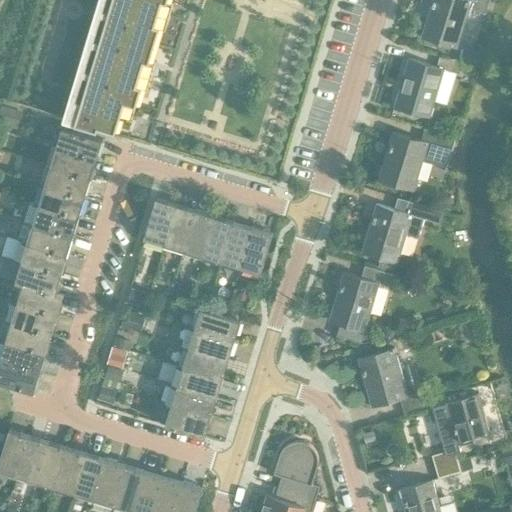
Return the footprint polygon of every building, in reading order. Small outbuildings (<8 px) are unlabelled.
[(86,90),(76,122),(97,128),(98,124),(116,129),(124,100),(137,103),(142,85),(140,85),(144,72),(147,59),(151,60),(155,43),(160,27),(157,26),(160,13),(163,0),(165,0),(169,1),(168,0),(112,0),(113,0),(104,30),(95,59),(86,90)] [(457,47),(469,8),(485,13),(489,0),(476,0),(476,1),(472,0),(432,0),(421,37),(457,47)] [(460,74),(464,62),(441,55),(437,66),(408,57),(393,106),(430,117),(444,70),(460,74)] [(5,120),(5,123),(5,125),(7,126),(8,126),(10,127),(12,128),(15,129),(17,129),(18,127),(18,125),(19,124),(19,122),(19,121),(18,120),(18,116),(18,115),(18,114),(17,113),(13,112),(12,112),(11,112),(11,113),(11,116),(10,116),(9,117),(8,116),(7,117),(8,117),(8,118),(7,118),(7,119),(5,120)] [(57,146),(97,158),(103,139),(63,127),(57,146)] [(414,190),(423,161),(446,168),(455,138),(425,129),(422,140),(393,131),(378,179),(414,190)] [(51,166),(91,178),(97,158),(57,146),(51,166)] [(45,185),(85,197),(91,178),(51,166),(45,185)] [(39,204),(79,216),(85,197),(45,185),(39,204)] [(165,243),(177,204),(156,197),(144,237),(165,243)] [(398,263),(407,235),(418,238),(424,218),(439,223),(443,211),(409,201),(405,211),(376,203),(362,252),(398,263)] [(33,223),(74,235),(79,216),(39,204),(33,223)] [(177,204),(165,243),(183,249),(196,209),(177,204)] [(196,209),(183,249),(203,255),(215,215),(196,209)] [(215,215),(203,255),(222,261),(234,221),(215,215)] [(234,221),(222,261),(241,267),(253,227),(234,221)] [(27,242),(68,254),(74,235),(33,223),(27,242)] [(253,227),(241,267),(261,273),(273,233),(253,227)] [(22,261),(62,274),(68,254),(27,242),(22,261)] [(62,274),(22,261),(16,280),(23,282),(56,293),(62,274)] [(329,320),(341,324),(338,337),(362,343),(379,283),(395,288),(399,275),(376,269),(373,280),(343,271),(329,320)] [(17,302),(58,314),(63,295),(56,293),(23,282),(17,302)] [(131,287),(127,302),(142,306),(146,292),(131,287)] [(11,321),(52,334),(58,314),(17,302),(11,321)] [(195,329),(234,341),(240,320),(201,308),(195,329)] [(127,310),(121,326),(140,332),(146,316),(127,310)] [(404,326),(404,329),(405,329),(407,329),(408,329),(409,329),(411,328),(412,328),(413,327),(414,325),(413,324),(413,322),(413,321),(412,320),(412,319),(409,319),(408,321),(407,322),(407,323),(406,325),(404,326)] [(5,340),(46,353),(52,334),(11,321),(5,340)] [(189,348),(228,359),(234,341),(195,329),(189,348)] [(112,345),(128,350),(131,341),(115,336),(112,345)] [(0,356),(0,359),(40,372),(46,353),(5,340),(0,356)] [(406,344),(361,357),(369,386),(366,387),(371,407),(375,406),(379,421),(427,408),(423,391),(420,392),(406,344)] [(128,350),(112,345),(107,363),(122,367),(126,350),(128,351),(128,350)] [(183,367),(222,379),(228,359),(189,348),(183,367)] [(40,372),(0,359),(0,381),(34,392),(40,372)] [(177,386),(216,398),(222,379),(183,367),(177,386)] [(171,405),(211,417),(216,398),(177,386),(171,405)] [(446,405),(434,409),(445,447),(457,443),(457,444),(490,435),(478,393),(446,402),(446,405)] [(211,417),(171,405),(165,425),(205,437),(211,417)] [(0,469),(17,475),(29,435),(9,429),(0,458),(0,469)] [(29,435),(17,475),(36,480),(48,441),(29,435)] [(48,441),(36,480),(56,486),(68,447),(48,441)] [(279,455),(274,473),(281,476),(278,487),(316,498),(320,485),(313,483),(318,466),(318,464),(319,462),(319,460),(319,458),(318,456),(318,454),(317,453),(316,451),(315,449),(314,447),(313,446),(311,445),(309,444),(308,443),(306,442),(304,441),(301,441),(299,441),(297,441),(294,442),(292,443),(289,444),(287,445),(285,447),(284,449),(282,450),(281,452),(279,455)] [(68,447),(56,486),(75,492),(86,453),(68,447)] [(435,467),(458,460),(455,449),(431,455),(435,467)] [(86,453),(75,492),(94,498),(106,459),(86,453)] [(106,459),(94,498),(113,504),(125,465),(106,459)] [(458,460),(435,467),(438,478),(461,471),(458,460)] [(125,465),(113,504),(132,510),(144,470),(125,465)] [(144,470),(132,510),(140,511),(152,511),(164,476),(144,470)] [(164,476),(152,511),(174,511),(183,482),(164,476)] [(406,511),(441,511),(432,479),(400,489),(406,511)] [(183,482),(174,511),(195,511),(203,488),(183,482)] [(312,511),(316,498),(278,487),(275,496),(267,494),(261,511),(312,511)]
